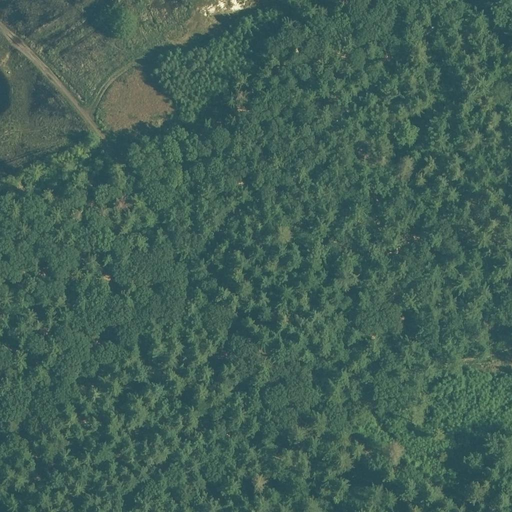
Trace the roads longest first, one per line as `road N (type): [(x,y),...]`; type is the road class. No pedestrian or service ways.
road 1 (track): [(467,511),(301,401),(189,269),(85,113),(0,26)]
road 2 (track): [(467,0),(0,444)]
